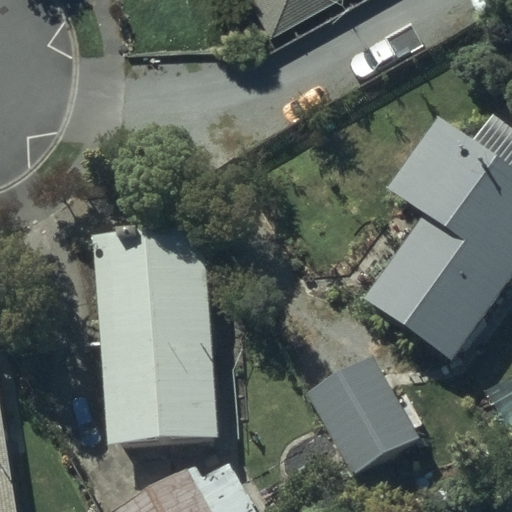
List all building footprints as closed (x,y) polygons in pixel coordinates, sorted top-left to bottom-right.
[(244,0),(262,31),(283,19),(292,34),(353,0),(244,0)] [(511,154),(501,170),(443,127),(388,200),(426,228),(411,250),(399,241),(364,290),(376,299),(368,309),(456,373),(511,296),(511,154)] [(207,241),(97,247),(113,458),(223,450),(207,241)] [(377,363),(307,404),(355,488),(425,448),(377,363)] [(21,511),(0,365),(0,511),(21,511)] [(144,508),(137,511),(252,511),(232,474),(200,491),(194,479),(161,496),(160,494),(141,504),(144,508)]
